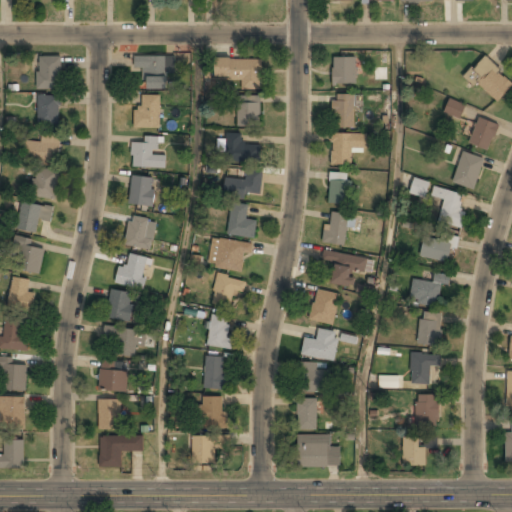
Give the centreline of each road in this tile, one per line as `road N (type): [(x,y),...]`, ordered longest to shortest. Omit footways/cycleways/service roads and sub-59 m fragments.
road 1 (residential): [(511,32),(0,34)]
road 2 (secondary): [(511,494),(0,495)]
road 3 (residential): [(297,0),(298,141),(266,351),(262,495)]
road 4 (residential): [(98,34),(90,213),(66,326),(62,511)]
road 5 (residential): [(511,174),(477,310),(472,495)]
